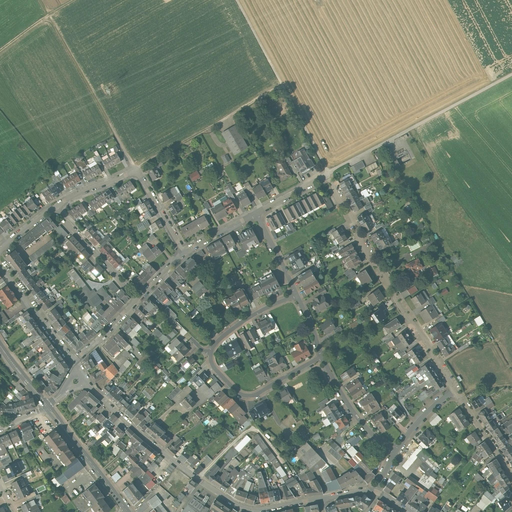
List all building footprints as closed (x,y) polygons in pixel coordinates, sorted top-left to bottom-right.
[(248,147),(235,126),(222,133),(234,155),(248,147)] [(312,165),(304,150),(302,150),(296,153),(296,154),(298,158),(294,160),(301,172),(303,172),(308,169),(309,168),(309,167),(312,165)] [(117,154),(109,158),(114,165),(121,161),(117,154)] [(228,154),(222,157),(225,163),(231,161),(228,154)] [(99,162),(96,157),(94,159),(97,165),(100,169),(102,167),(99,162)] [(109,158),(103,162),(107,169),(114,165),(109,158)] [(292,176),(285,163),(282,159),(275,163),(280,172),(282,175),(279,177),(279,176),(278,176),(281,182),(292,176)] [(362,162),(351,168),(353,172),(365,167),(362,162)] [(366,167),(368,172),(379,167),(376,162),(366,167)] [(97,165),(90,169),(95,176),(102,172),(100,169),(97,165)] [(156,168),(151,171),(152,173),(150,174),(153,181),(160,177),(156,168)] [(90,169),(83,173),(88,181),(95,176),(90,169)] [(193,181),(201,177),(198,170),(190,175),(193,181)] [(76,173),(69,177),(73,184),(81,180),(76,173)] [(353,176),(339,184),(343,191),(355,185),(357,184),(353,176)] [(69,177),(62,181),(66,189),(73,184),(69,177)] [(267,179),(264,181),(259,184),(260,185),(265,194),(273,189),(270,184),(268,179),(267,179)] [(130,181),(123,186),(128,193),(135,189),(130,181)] [(56,184),(49,189),(55,197),(61,192),(56,184)] [(250,185),(245,188),(250,196),(254,193),(252,190),(253,190),(250,185)] [(260,185),(256,187),(257,187),(253,190),(252,190),(254,193),(258,200),(266,195),(265,194),(260,185)] [(355,185),(343,191),(346,196),(355,191),(356,191),(358,190),(355,185)] [(123,186),(117,190),(122,198),(128,193),(123,186)] [(373,186),(363,191),(365,194),(367,197),(371,195),(369,189),(374,187),(373,186)] [(173,188),(161,195),(165,202),(174,196),(176,195),(175,192),(176,192),(173,188)] [(49,189),(43,194),(48,202),(55,197),(49,189)] [(109,190),(102,194),(107,202),(114,197),(109,190)] [(230,190),(226,192),(230,199),(230,198),(231,200),(234,198),(232,194),(230,190)] [(244,191),(240,193),(239,192),(236,194),(243,207),(251,203),(247,197),(244,191)] [(355,191),(346,196),(351,206),(359,201),(367,197),(365,194),(362,196),(362,197),(358,199),(356,193),(355,191)] [(319,193),(313,196),(318,206),(324,203),(319,193)] [(102,194),(95,199),(100,206),(107,202),(102,194)] [(318,206),(313,196),(308,199),(313,209),(318,206)] [(231,200),(230,198),(230,199),(228,200),(227,201),(222,204),(228,214),(236,209),(231,200)] [(32,199),(27,202),(27,203),(23,207),(22,206),(18,210),(17,209),(12,213),(13,213),(8,217),(8,218),(4,221),(0,223),(0,226),(5,232),(9,228),(10,229),(15,225),(15,224),(19,221),(19,220),(23,217),(28,214),(29,214),(34,211),(33,210),(38,206),(37,206),(33,201),(32,199)] [(95,199),(89,204),(92,209),(94,211),(100,206),(95,199)] [(313,209),(308,199),(302,202),(307,212),(313,209)] [(148,201),(140,205),(144,212),(152,208),(148,201)] [(359,201),(351,206),(354,212),(363,207),(361,203),(359,201)] [(302,202),(296,205),(301,215),(307,212),(302,202)] [(175,203),(168,207),(173,216),(180,212),(175,203)] [(87,211),(82,204),(75,208),(80,215),(87,211)] [(222,204),(217,207),(217,206),(211,209),(217,221),(222,219),(221,218),(228,214),(222,204)] [(301,215),(296,205),(291,208),(296,218),(301,215)] [(75,208),(68,213),(73,220),(80,215),(75,208)] [(144,212),(141,214),(145,221),(147,220),(156,215),(152,208),(144,212)] [(296,218),(291,208),(285,212),(290,221),(296,218)] [(366,213),(357,218),(361,225),(372,219),(373,219),(372,215),(368,217),(366,213)] [(279,214),(274,217),(279,227),(285,224),(279,214)] [(204,216),(196,221),(200,230),(209,225),(204,216)] [(50,217),(40,224),(47,233),(57,226),(50,217)] [(274,217),(268,220),(273,230),(279,227),(274,217)] [(372,219),(361,225),(365,232),(373,228),(371,224),(374,222),(372,219)] [(159,220),(151,225),(155,232),(163,227),(159,220)] [(196,221),(180,230),(185,238),(200,230),(196,221)] [(47,233),(40,224),(29,233),(36,242),(47,233)] [(68,235),(61,225),(56,228),(64,238),(68,235)] [(88,230),(84,234),(90,240),(96,234),(91,228),(88,230)] [(336,231),(332,233),(332,234),(335,239),(336,238),(344,234),(341,228),(336,231)] [(251,229),(245,232),(246,233),(244,234),(244,233),(238,236),(243,245),(245,250),(245,249),(259,242),(257,238),(254,233),(251,229)] [(381,230),(371,236),(375,243),(376,243),(385,238),(381,230)] [(36,242),(29,233),(18,242),(24,251),(36,242)] [(96,234),(90,240),(95,246),(98,243),(102,240),(96,234)] [(344,234),(336,238),(339,245),(348,240),(344,234)] [(107,235),(102,240),(98,243),(100,245),(109,237),(107,235)] [(230,235),(220,240),(225,250),(235,245),(230,235)] [(84,249),(72,236),(64,243),(76,256),(84,249)] [(109,237),(100,245),(102,247),(106,244),(106,245),(111,240),(109,237)] [(385,238),(376,243),(380,250),(390,245),(392,244),(392,243),(390,240),(389,240),(387,237),(385,238)] [(32,262),(56,244),(53,240),(29,258),(32,262)] [(220,240),(206,248),(212,260),(227,253),(225,250),(220,240)] [(412,251),(420,246),(417,242),(410,246),(412,251)] [(102,247),(99,250),(105,257),(111,250),(106,245),(106,244),(102,247)] [(348,248),(345,250),(344,249),(339,251),(339,252),(336,254),(339,259),(354,251),(353,249),(353,248),(351,244),(347,247),(348,248)] [(151,250),(147,245),(142,248),(139,251),(149,263),(162,253),(156,246),(151,250)] [(84,249),(76,256),(83,263),(86,260),(91,256),(84,249)] [(117,256),(111,250),(105,257),(110,263),(117,256)] [(242,250),(236,253),(239,259),(245,256),(244,255),(242,250)] [(26,267),(14,251),(5,258),(17,274),(24,269),(26,267)] [(202,251),(194,255),(197,260),(205,255),(202,251)] [(298,251),(294,253),(288,257),(291,263),(302,257),(298,251)] [(354,251),(342,258),(343,260),(344,260),(346,263),(357,257),(354,251)] [(117,256),(110,263),(116,269),(122,263),(117,256)] [(346,263),(345,264),(348,270),(351,269),(361,263),(361,262),(360,260),(358,256),(357,257),(346,263)] [(194,261),(191,257),(185,263),(188,266),(186,267),(191,272),(194,275),(199,269),(199,268),(195,264),(196,264),(194,261)] [(303,257),(291,263),(295,270),(299,268),(300,269),(304,267),(303,266),(307,263),(303,257)] [(418,259),(406,266),(412,279),(418,276),(416,271),(422,268),(418,259)] [(86,260),(83,263),(79,266),(82,269),(89,263),(86,260)] [(319,260),(314,263),(316,266),(317,269),(322,266),(319,260)] [(209,261),(202,265),(205,270),(212,266),(209,261)] [(89,263),(82,269),(87,274),(90,271),(89,271),(93,267),(89,263)] [(93,267),(89,271),(90,271),(96,278),(104,271),(97,263),(93,267)] [(150,266),(144,271),(150,277),(156,272),(150,266)] [(186,267),(184,270),(181,266),(175,272),(183,280),(191,272),(186,267)] [(429,269),(434,278),(440,275),(435,266),(429,269)] [(24,269),(17,274),(22,280),(31,273),(29,271),(27,273),(24,269)] [(270,270),(264,273),(265,275),(259,278),(261,282),(273,275),(270,270)] [(309,270),(297,277),(304,287),(316,281),(312,274),(309,270)] [(366,270),(362,273),(359,275),(362,281),(360,282),(363,286),(364,286),(372,280),(371,278),(368,273),(366,270)] [(144,271),(139,277),(145,283),(150,277),(144,271)] [(352,271),(346,275),(349,281),(356,277),(352,271)] [(175,272),(170,277),(179,288),(182,285),(181,284),(184,281),(183,280),(175,272)] [(31,273),(22,280),(25,284),(32,279),(30,278),(33,276),(31,273)] [(238,273),(226,279),(229,286),(233,282),(241,278),(238,273)] [(261,282),(259,283),(260,285),(264,293),(266,295),(279,288),(273,275),(261,282)] [(85,285),(79,277),(74,280),(81,289),(85,285)] [(139,277),(133,283),(139,289),(145,283),(139,277)] [(25,284),(29,291),(36,286),(32,279),(25,284)] [(304,287),(303,288),(307,294),(319,287),(316,281),(304,287)] [(165,282),(159,288),(166,296),(169,293),(174,298),(177,295),(174,291),(172,290),(173,289),(165,282)] [(200,282),(192,290),(200,298),(208,291),(200,282)] [(119,292),(111,283),(107,287),(115,296),(119,292)] [(36,286),(29,291),(34,297),(44,290),(41,287),(41,286),(39,284),(36,286)] [(102,302),(93,290),(90,292),(85,285),(81,289),(95,307),(102,302)] [(260,285),(256,288),(255,287),(250,289),(252,294),(255,298),(259,296),(260,296),(263,295),(263,294),(264,293),(260,285)] [(7,286),(0,290),(0,297),(5,303),(4,304),(7,308),(18,301),(7,286)] [(324,287),(318,291),(321,296),(327,293),(324,287)] [(44,290),(34,297),(37,301),(45,296),(50,292),(47,288),(44,290)] [(166,296),(159,288),(152,295),(161,304),(168,298),(166,296)] [(242,289),(233,294),(234,296),(241,308),(250,303),(247,298),(242,289)] [(378,290),(367,297),(373,306),(384,299),(378,290)] [(116,298),(115,300),(113,298),(111,300),(107,296),(103,300),(109,308),(108,309),(113,316),(129,299),(121,291),(119,292),(115,296),(114,297),(116,298)] [(424,291),(411,299),(417,308),(426,302),(424,300),(428,297),(424,291)] [(187,292),(182,296),(186,300),(189,298),(188,298),(190,296),(187,292)] [(46,298),(45,296),(37,301),(40,306),(48,300),(46,298)] [(234,296),(231,297),(224,301),(226,305),(224,306),(226,311),(231,308),(231,309),(233,308),(235,312),(241,309),(241,308),(234,296)] [(320,298),(315,300),(316,301),(313,303),(313,304),(314,306),(313,307),(312,309),(313,309),(314,310),(316,309),(317,311),(319,312),(320,311),(321,309),(325,307),(327,307),(328,306),(328,305),(324,297),(322,297),(320,298)] [(433,297),(428,300),(431,306),(432,306),(436,303),(433,297)] [(360,305),(357,299),(348,305),(351,310),(355,307),(355,308),(360,305)] [(49,303),(48,300),(40,306),(45,311),(52,306),(49,303)] [(156,308),(148,300),(141,306),(148,312),(151,308),(154,310),(156,308)] [(141,306),(134,313),(141,320),(148,313),(148,312),(141,306)] [(431,306),(420,313),(427,323),(436,317),(438,315),(432,306),(431,306)] [(95,307),(88,314),(89,315),(91,317),(92,315),(96,311),(95,311),(96,310),(95,307)] [(175,314),(168,307),(164,311),(172,318),(175,314)] [(54,308),(47,314),(52,322),(60,317),(56,311),(54,308)] [(108,309),(104,314),(98,308),(96,310),(95,311),(96,311),(99,314),(101,316),(107,322),(113,316),(108,309)] [(379,310),(372,314),(375,319),(374,320),(377,324),(383,320),(383,321),(384,320),(386,318),(380,309),(379,310)] [(2,311),(0,312),(0,317),(4,323),(8,321),(9,320),(2,311)] [(27,311),(17,318),(17,319),(23,326),(25,324),(32,319),(27,311)] [(163,321),(155,314),(152,316),(160,324),(163,321)] [(9,320),(8,321),(10,324),(17,319),(17,318),(15,315),(9,320)] [(478,326),(484,323),(481,315),(475,318),(478,326)] [(69,321),(73,325),(77,320),(73,316),(69,321)] [(101,316),(95,322),(101,328),(107,322),(101,316)] [(437,320),(439,324),(442,323),(446,320),(443,316),(437,320)] [(60,317),(52,322),(59,331),(64,325),(65,324),(60,317)] [(137,324),(130,317),(125,323),(132,330),(137,324)] [(95,322),(91,318),(89,320),(93,324),(91,326),(96,333),(101,328),(95,322)] [(32,319),(25,324),(30,331),(37,326),(32,319)] [(270,323),(268,319),(263,321),(268,331),(273,329),(274,329),(270,323)] [(394,320),(390,322),(390,323),(384,327),(389,334),(391,333),(401,326),(396,319),(394,320)] [(263,321),(258,324),(260,329),(263,334),(268,331),(263,321)] [(329,321),(321,326),(324,332),(325,334),(326,334),(335,328),(332,324),(331,324),(329,321)] [(132,330),(125,323),(120,328),(127,335),(132,330)] [(439,324),(436,326),(433,328),(434,328),(430,331),(438,342),(445,338),(449,335),(448,334),(447,335),(444,330),(446,330),(442,323),(439,324)] [(149,331),(141,324),(139,326),(147,333),(149,331)] [(59,331),(58,332),(70,344),(74,341),(72,339),(75,336),(74,336),(73,333),(64,325),(59,331)] [(37,326),(30,331),(33,336),(31,337),(34,340),(36,339),(43,333),(37,326)] [(163,343),(167,346),(177,331),(172,328),(163,343)] [(162,335),(156,329),(152,333),(158,339),(162,335)] [(249,331),(249,332),(246,333),(251,343),(257,339),(258,339),(255,334),(252,330),(252,329),(251,329),(250,329),(249,330),(249,331)] [(260,329),(256,331),(260,338),(264,336),(263,334),(260,329)] [(404,331),(398,336),(401,342),(408,337),(404,331)] [(43,333),(36,339),(37,341),(38,342),(37,342),(34,344),(32,345),(34,348),(47,339),(43,333)] [(246,333),(240,337),(247,349),(247,350),(248,350),(253,347),(251,343),(246,333)] [(389,334),(382,339),(384,342),(388,339),(390,337),(393,336),(391,333),(389,334)] [(127,343),(118,334),(114,338),(122,347),(124,349),(127,351),(131,347),(127,342),(127,343)] [(78,341),(75,336),(72,339),(74,341),(70,344),(76,351),(83,345),(80,340),(78,341)] [(82,338),(80,340),(83,345),(88,341),(85,336),(82,338)] [(401,342),(397,344),(401,350),(406,347),(412,343),(408,337),(401,342)] [(28,338),(22,343),(25,347),(26,346),(30,343),(31,342),(28,338)] [(114,338),(103,348),(112,357),(122,347),(114,338)] [(135,338),(131,341),(136,346),(140,343),(135,338)] [(438,342),(436,343),(441,350),(449,345),(450,344),(445,338),(438,342)] [(47,339),(34,348),(36,351),(41,347),(41,346),(43,347),(44,349),(51,344),(47,339)] [(172,355),(183,345),(180,342),(177,339),(168,347),(171,351),(169,352),(172,355)] [(233,342),(226,346),(227,347),(225,348),(229,357),(233,355),(234,356),(238,354),(237,352),(241,350),(236,342),(234,343),(233,342)] [(301,342),(295,346),(295,347),(296,346),(298,349),(297,351),(292,354),(295,360),(296,362),(304,358),(304,357),(308,355),(309,355),(310,355),(305,347),(304,347),(301,342)] [(51,344),(44,349),(45,351),(46,352),(44,353),(41,355),(43,358),(45,357),(55,349),(51,344)] [(449,345),(441,350),(446,357),(458,349),(456,344),(450,348),(449,345)] [(183,345),(172,355),(178,361),(182,357),(189,351),(183,345)] [(415,348),(408,353),(412,358),(419,354),(415,348)] [(55,349),(45,357),(47,360),(50,358),(51,358),(52,359),(50,360),(51,361),(53,360),(59,355),(55,349)] [(103,362),(95,350),(91,353),(97,362),(96,363),(98,365),(103,362)] [(292,354),(290,355),(288,355),(287,356),(290,362),(290,363),(295,360),(292,354)] [(419,354),(412,358),(416,364),(423,359),(419,354)] [(59,355),(53,360),(55,362),(54,364),(51,366),(53,368),(55,366),(63,361),(59,355)] [(95,367),(89,355),(83,361),(82,363),(83,363),(87,371),(95,367)] [(143,355),(138,362),(145,368),(151,362),(143,355)] [(279,360),(277,356),(271,359),(273,363),(269,365),(273,373),(286,366),(285,365),(282,358),(279,360)] [(287,356),(282,358),(285,365),(290,362),(287,356)] [(188,360),(183,365),(187,370),(196,361),(192,357),(188,360)] [(121,376),(131,364),(127,360),(118,372),(121,376)] [(39,361),(35,364),(38,369),(43,366),(41,363),(39,361)] [(60,375),(64,378),(68,370),(68,367),(63,361),(55,366),(59,371),(58,372),(59,373),(59,372),(60,374),(60,375)] [(232,361),(225,365),(228,370),(235,367),(232,361)] [(112,364),(107,368),(103,362),(98,365),(97,365),(103,373),(104,373),(106,376),(109,379),(110,381),(114,376),(118,372),(115,368),(112,364)] [(428,364),(417,371),(418,374),(423,370),(425,374),(432,369),(428,364)] [(414,365),(406,370),(408,374),(412,370),(416,367),(414,365)] [(261,367),(253,371),(258,381),(266,377),(263,371),(261,367)] [(199,368),(192,374),(194,376),(201,370),(199,368)] [(352,368),(340,376),(344,381),(352,376),(356,374),(355,374),(352,368)] [(432,369),(425,374),(427,377),(424,380),(425,382),(436,375),(435,373),(434,373),(432,369)] [(57,379),(58,378),(50,374),(48,371),(45,374),(46,375),(49,379),(52,381),(59,385),(62,381),(57,379)] [(198,378),(194,381),(200,387),(209,378),(203,372),(198,378)] [(98,373),(95,374),(95,373),(90,375),(95,383),(103,379),(106,376),(104,373),(103,373),(99,375),(98,373)] [(196,375),(189,382),(191,384),(194,381),(198,378),(196,375)] [(436,375),(425,382),(427,384),(431,382),(433,385),(440,381),(437,377),(436,375)] [(355,381),(347,387),(351,392),(362,385),(358,379),(355,381)] [(59,385),(52,381),(49,385),(50,386),(55,393),(59,385)] [(123,381),(121,384),(117,388),(118,388),(115,391),(116,392),(115,393),(113,391),(107,397),(111,400),(117,394),(120,390),(125,386),(126,384),(123,381)] [(427,392),(425,393),(427,395),(428,396),(443,386),(440,381),(433,385),(435,388),(433,390),(432,389),(427,392)] [(217,383),(209,390),(204,384),(199,388),(209,398),(221,388),(217,383)] [(108,386),(107,385),(101,391),(107,397),(113,391),(108,386)] [(362,385),(351,392),(355,398),(362,394),(366,391),(365,391),(362,385)] [(50,386),(47,388),(46,387),(43,389),(49,397),(55,393),(50,386)] [(177,386),(168,396),(171,400),(181,390),(177,386)] [(152,395),(146,388),(144,390),(145,391),(144,393),(150,399),(151,397),(152,395)] [(286,389),(282,391),(282,392),(279,394),(284,402),(287,400),(288,402),(292,399),(289,394),(286,389)] [(117,394),(111,400),(116,405),(121,399),(119,396),(119,395),(121,395),(123,393),(120,390),(117,394)] [(33,399),(29,400),(28,395),(27,396),(21,391),(19,393),(23,397),(25,396),(26,401),(28,409),(36,407),(33,399)] [(83,391),(68,407),(71,412),(74,408),(77,412),(80,409),(84,412),(84,411),(88,408),(84,404),(89,400),(95,406),(98,403),(99,402),(89,393),(88,393),(85,391),(83,391)] [(25,396),(23,397),(19,393),(18,392),(15,396),(20,401),(22,400),(23,401),(19,402),(22,411),(28,409),(26,401),(25,396)] [(215,398),(214,399),(220,406),(228,398),(222,392),(215,398)] [(131,396),(120,409),(124,413),(130,406),(127,403),(129,403),(133,398),(134,399),(137,396),(134,393),(131,396)] [(121,399),(116,405),(120,409),(131,396),(129,394),(129,395),(125,399),(124,400),(122,398),(121,399)] [(188,396),(181,402),(184,404),(183,405),(188,411),(195,404),(191,399),(192,398),(189,395),(188,396)] [(371,395),(365,399),(366,401),(363,402),(364,404),(362,405),(363,406),(362,406),(362,408),(363,409),(365,408),(367,412),(371,409),(378,405),(371,395)] [(19,402),(14,396),(10,400),(14,404),(15,413),(16,413),(22,411),(19,402)] [(10,400),(7,397),(2,403),(5,406),(5,414),(12,414),(15,413),(14,404),(10,400)] [(228,398),(220,406),(224,410),(226,408),(228,410),(235,403),(231,399),(230,400),(228,398)] [(478,398),(470,403),(475,410),(483,405),(478,398)] [(327,399),(318,404),(320,407),(324,405),(329,402),(327,399)] [(262,402),(261,405),(257,407),(254,407),(254,409),(254,410),(258,417),(259,418),(262,417),(263,417),(264,416),(265,416),(266,415),(267,414),(269,412),(265,403),(262,402)] [(137,403),(132,408),(130,406),(124,413),(131,419),(138,411),(142,407),(137,403)] [(235,403),(228,410),(238,421),(242,416),(245,414),(235,403)] [(325,408),(323,410),(327,416),(337,410),(333,403),(325,408)] [(378,405),(371,409),(374,413),(380,409),(378,405)] [(90,410),(87,414),(84,411),(84,412),(83,413),(89,420),(90,418),(94,414),(93,413),(98,409),(95,406),(90,410)] [(404,416),(397,408),(392,413),(394,416),(397,419),(400,417),(401,418),(404,416)] [(469,425),(459,409),(449,415),(460,431),(469,425)] [(258,417),(254,410),(248,412),(253,420),(258,417)] [(327,416),(332,424),(336,421),(344,416),(341,412),(340,413),(337,410),(327,416)] [(485,410),(478,415),(481,420),(488,415),(485,410)] [(144,413),(141,416),(140,416),(137,414),(132,420),(138,425),(141,422),(148,416),(144,413)] [(380,413),(371,419),(377,427),(385,422),(386,421),(380,413)] [(101,415),(99,417),(98,416),(97,417),(94,414),(90,418),(89,420),(91,422),(92,423),(95,421),(96,420),(99,423),(100,424),(105,418),(101,415)] [(113,416),(112,415),(110,417),(108,420),(113,424),(118,419),(114,415),(113,416)] [(488,415),(481,420),(484,424),(491,420),(490,417),(488,415)] [(242,416),(238,421),(242,425),(246,421),(242,416)] [(344,416),(336,421),(340,428),(341,429),(348,424),(349,424),(344,416)] [(438,416),(430,424),(433,428),(442,420),(438,416)] [(106,419),(101,424),(103,425),(102,426),(103,428),(104,430),(102,432),(105,434),(109,430),(108,429),(109,429),(113,424),(108,420),(107,420),(106,419)] [(491,420),(484,424),(488,430),(494,426),(495,425),(494,423),(494,422),(492,419),(491,420)] [(508,421),(501,426),(502,427),(503,429),(506,428),(511,424),(508,421)] [(148,428),(141,422),(138,425),(136,427),(144,433),(145,431),(148,428)] [(385,422),(378,426),(382,432),(389,427),(385,422)] [(29,423),(25,425),(24,424),(20,426),(23,433),(31,429),(29,423)] [(153,423),(148,428),(145,431),(156,440),(163,434),(165,433),(153,423)] [(96,426),(91,429),(94,433),(95,434),(98,432),(100,431),(96,426)] [(494,426),(488,430),(493,437),(503,429),(502,427),(499,429),(498,428),(496,429),(494,426)] [(124,434),(117,427),(113,432),(116,436),(120,439),(122,436),(124,434)] [(503,429),(493,437),(497,443),(503,439),(501,436),(502,435),(502,434),(505,432),(506,433),(508,432),(506,428),(503,429)] [(31,429),(23,433),(25,436),(27,442),(34,439),(31,432),(33,431),(31,429)] [(113,432),(109,429),(108,429),(109,430),(105,434),(101,437),(96,441),(98,444),(108,437),(112,440),(116,436),(113,432)] [(134,434),(128,429),(125,432),(130,438),(134,434)] [(428,430),(425,432),(424,432),(424,433),(422,435),(421,435),(422,436),(419,438),(422,441),(426,446),(427,446),(429,443),(429,442),(432,440),(435,437),(428,430)] [(16,431),(8,435),(12,445),(20,441),(16,431)] [(66,447),(54,431),(43,439),(55,455),(56,455),(66,447)] [(479,440),(474,432),(467,437),(473,445),(479,440)] [(142,442),(134,434),(130,438),(129,439),(134,444),(125,453),(128,456),(135,449),(142,442)] [(163,434),(156,440),(164,447),(170,440),(163,434)] [(267,448),(257,434),(253,437),(258,445),(262,450),(263,451),(267,448)] [(8,435),(1,438),(5,448),(12,445),(8,435)] [(247,435),(235,447),(239,452),(252,439),(247,435)] [(348,441),(350,440),(353,446),(359,443),(357,437),(352,439),(351,435),(346,438),(348,441)] [(511,435),(509,438),(509,439),(507,440),(507,441),(506,441),(504,438),(503,439),(497,443),(501,449),(511,441),(511,437),(511,435)] [(180,440),(172,446),(176,449),(181,445),(182,443),(180,440)] [(369,464),(358,452),(347,441),(344,445),(347,448),(346,449),(348,451),(345,454),(341,450),(338,453),(348,462),(353,468),(356,472),(358,470),(355,466),(358,463),(364,469),(369,464)] [(426,446),(422,441),(419,444),(425,451),(428,448),(427,446),(426,446)] [(511,441),(501,449),(505,455),(511,451),(510,448),(510,447),(511,446),(511,445),(511,441)] [(144,451),(148,446),(142,442),(135,449),(137,452),(141,449),(144,451)] [(484,442),(477,447),(478,449),(477,451),(478,452),(477,454),(479,456),(481,453),(488,448),(484,442)] [(341,450),(334,443),(331,447),(335,450),(338,453),(341,450)] [(324,462),(307,444),(297,453),(293,449),(291,451),(295,454),(309,469),(312,466),(316,462),(319,466),(324,462)] [(111,452),(116,455),(120,449),(115,445),(111,452)] [(171,445),(166,450),(173,457),(176,454),(174,452),(176,450),(176,449),(172,446),(171,445)] [(158,454),(148,446),(144,451),(145,452),(146,453),(142,457),(140,459),(141,460),(140,461),(139,462),(141,465),(149,456),(150,457),(150,456),(153,459),(158,454)] [(76,459),(66,447),(56,455),(65,467),(76,459)] [(342,457),(331,448),(328,452),(338,461),(342,457)] [(488,448),(481,453),(479,456),(481,457),(482,455),(485,459),(492,454),(488,448)] [(128,456),(126,458),(130,463),(135,458),(133,457),(137,452),(135,449),(128,456)] [(184,451),(178,458),(184,463),(186,461),(190,456),(184,451)] [(190,456),(186,461),(190,464),(194,460),(197,458),(193,455),(192,457),(190,456)] [(206,460),(194,472),(197,475),(209,463),(213,461),(207,455),(205,458),(206,460)] [(475,463),(473,465),(475,466),(481,459),(481,457),(479,456),(475,460),(476,461),(475,463)] [(137,460),(135,458),(130,463),(135,467),(139,462),(140,461),(138,459),(137,460)] [(234,458),(223,469),(226,471),(225,471),(229,474),(230,472),(232,470),(239,463),(234,458)] [(65,467),(61,470),(61,471),(54,476),(57,481),(58,483),(59,482),(61,485),(68,480),(68,479),(84,468),(77,459),(76,459),(65,467)] [(496,459),(487,464),(490,468),(486,471),(484,474),(486,477),(492,471),(500,466),(496,459)] [(139,462),(135,467),(131,470),(133,472),(131,475),(133,478),(136,475),(138,477),(142,474),(143,475),(146,473),(148,471),(146,469),(144,467),(141,465),(139,462)] [(10,466),(4,469),(9,478),(14,476),(21,472),(17,463),(10,466)] [(166,471),(170,474),(175,467),(171,464),(166,471)] [(216,464),(204,475),(209,480),(211,482),(216,478),(213,475),(216,473),(220,467),(216,464)] [(256,472),(248,464),(236,476),(231,482),(234,484),(236,485),(240,480),(246,483),(247,482),(256,472)] [(375,470),(369,464),(364,469),(368,474),(363,480),(367,484),(370,482),(375,476),(374,475),(377,473),(374,471),(375,470)] [(286,475),(280,466),(276,469),(282,478),(286,475)] [(493,474),(487,480),(490,482),(495,477),(503,472),(500,466),(492,471),(493,472),(493,474)] [(330,468),(322,472),(322,471),(320,472),(326,483),(336,480),(330,468)] [(229,474),(224,481),(227,483),(227,482),(233,474),(232,473),(233,472),(232,470),(230,472),(229,474)] [(220,478),(217,476),(216,478),(211,482),(219,488),(224,481),(229,474),(225,471),(220,478)] [(355,471),(350,474),(349,472),(343,475),(344,476),(336,480),(338,484),(341,489),(349,485),(350,486),(356,483),(357,484),(363,480),(361,477),(355,471)] [(115,482),(121,477),(117,472),(111,477),(115,482)] [(262,477),(261,472),(258,473),(258,489),(264,488),(266,487),(265,484),(262,477)] [(310,472),(306,474),(308,480),(310,482),(316,480),(311,472),(310,472)] [(503,472),(495,477),(496,479),(497,480),(499,482),(506,477),(503,472)] [(146,473),(143,475),(142,474),(138,477),(149,490),(155,485),(151,480),(152,479),(146,473)] [(305,473),(299,478),(299,479),(302,483),(306,480),(307,481),(308,480),(306,474),(305,473)] [(481,477),(477,474),(474,478),(480,484),(483,480),(481,477)] [(396,475),(383,490),(388,494),(401,478),(396,475)] [(294,476),(284,482),(286,484),(288,488),(295,485),(298,483),(295,479),(294,476)] [(418,483),(409,476),(405,481),(412,486),(414,488),(418,483)] [(299,478),(298,477),(295,479),(298,483),(295,485),(298,491),(305,488),(304,486),(302,483),(299,479),(299,478)] [(506,477),(499,482),(500,484),(503,489),(507,487),(506,486),(508,485),(509,485),(510,484),(510,483),(509,482),(506,477)] [(20,480),(11,484),(15,492),(24,488),(20,480)] [(191,480),(185,487),(186,487),(190,490),(188,492),(190,493),(197,485),(191,480)] [(314,490),(306,491),(305,488),(298,491),(301,497),(323,495),(321,489),(320,488),(316,480),(310,482),(314,490)] [(336,480),(326,483),(328,489),(325,490),(323,487),(320,488),(321,489),(323,495),(337,492),(334,485),(338,484),(336,480)] [(224,481),(219,488),(224,492),(229,485),(227,483),(224,481)] [(229,485),(224,492),(227,494),(234,484),(231,482),(229,485)] [(132,483),(123,491),(134,505),(143,497),(132,483)] [(258,498),(249,495),(250,494),(251,494),(254,484),(251,483),(250,486),(247,494),(244,502),(253,505),(255,499),(257,500),(258,498)] [(429,490),(418,483),(414,488),(420,492),(425,496),(429,490)] [(244,493),(236,491),(234,498),(238,500),(244,502),(247,494),(250,486),(246,484),(244,489),(245,490),(244,493)] [(273,492),(270,492),(270,491),(269,486),(267,487),(266,484),(265,484),(266,487),(268,493),(270,502),(275,501),(273,492)] [(94,485),(82,493),(92,507),(102,499),(104,498),(94,485)] [(412,486),(405,495),(401,493),(397,499),(405,505),(410,499),(411,498),(417,490),(414,488),(412,486)] [(24,488),(15,492),(19,500),(27,497),(29,496),(29,495),(25,487),(24,488)] [(265,493),(261,493),(261,494),(259,495),(260,498),(261,504),(270,502),(268,493),(266,487),(264,488),(265,489),(263,489),(265,493)] [(440,494),(431,487),(429,490),(425,496),(420,492),(414,500),(412,504),(418,508),(421,503),(424,504),(424,501),(427,497),(432,501),(431,503),(433,504),(440,494)] [(503,494),(497,499),(498,501),(499,501),(503,507),(504,508),(509,505),(508,504),(511,500),(511,495),(508,489),(503,494)] [(417,490),(411,498),(414,500),(420,492),(417,490)] [(290,491),(287,492),(288,496),(283,497),(284,501),(295,498),(290,491)] [(500,492),(494,497),(496,500),(497,499),(503,494),(500,492)] [(92,507),(82,493),(72,501),(80,511),(85,511),(92,507)] [(181,493),(175,499),(179,503),(185,496),(181,493)] [(66,495),(61,499),(66,505),(71,501),(66,495)] [(156,495),(148,501),(153,509),(154,509),(156,511),(166,511),(160,504),(162,502),(156,495)] [(491,502),(483,495),(476,505),(483,511),(491,502)] [(196,498),(193,496),(187,504),(198,511),(200,511),(203,506),(206,500),(204,499),(204,500),(198,496),(196,498)] [(360,498),(359,499),(356,497),(347,499),(349,507),(356,506),(364,511),(368,504),(369,505),(371,500),(367,497),(366,497),(364,496),(361,499),(360,498)] [(410,499),(405,505),(415,511),(416,511),(418,508),(412,504),(414,500),(411,498),(410,499)] [(92,507),(95,511),(108,511),(111,510),(102,499),(92,507)] [(347,499),(334,502),(335,504),(336,509),(337,511),(344,511),(343,508),(349,507),(347,499)] [(29,503),(28,503),(28,504),(28,505),(27,504),(26,504),(26,505),(26,506),(26,507),(23,509),(24,511),(25,511),(30,511),(36,509),(37,509),(35,505),(36,504),(34,501),(34,500),(29,503)] [(176,500),(172,505),(176,509),(180,504),(176,500)] [(215,500),(210,509),(214,511),(230,511),(231,511),(215,500)] [(379,501),(372,511),(381,511),(385,505),(379,501)] [(448,501),(443,508),(447,510),(451,504),(448,501)] [(418,508),(416,511),(423,511),(422,511),(426,506),(424,504),(421,503),(418,508)]
